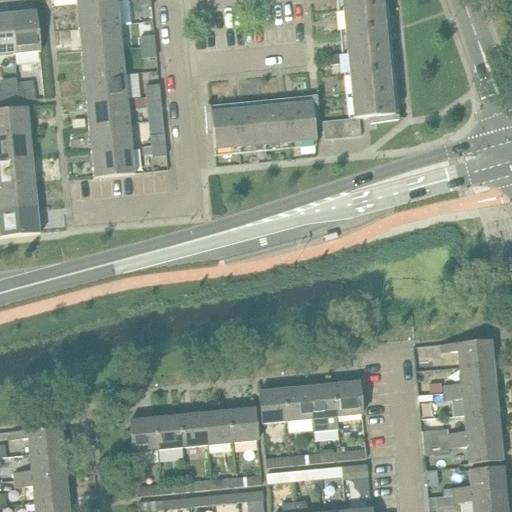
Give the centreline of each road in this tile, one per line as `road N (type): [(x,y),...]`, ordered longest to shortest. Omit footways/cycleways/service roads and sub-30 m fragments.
road 1 (tertiary): [(0,294),(511,155)]
road 2 (residential): [(186,169),(170,0)]
road 3 (residential): [(412,511),(396,346)]
road 4 (residential): [(511,137),(462,0)]
